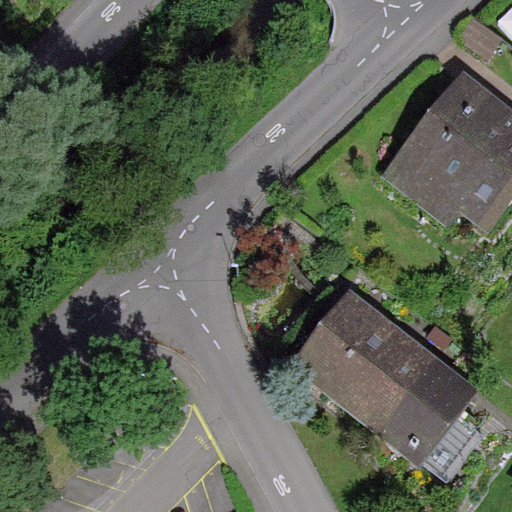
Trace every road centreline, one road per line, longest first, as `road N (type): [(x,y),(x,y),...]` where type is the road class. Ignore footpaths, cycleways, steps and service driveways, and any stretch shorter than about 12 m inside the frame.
road 1 (residential): [(156,263),(400,23)]
road 2 (residential): [(291,511),(156,263)]
road 3 (residential): [(0,417),(156,263)]
road 4 (residential): [(0,100),(113,0)]
